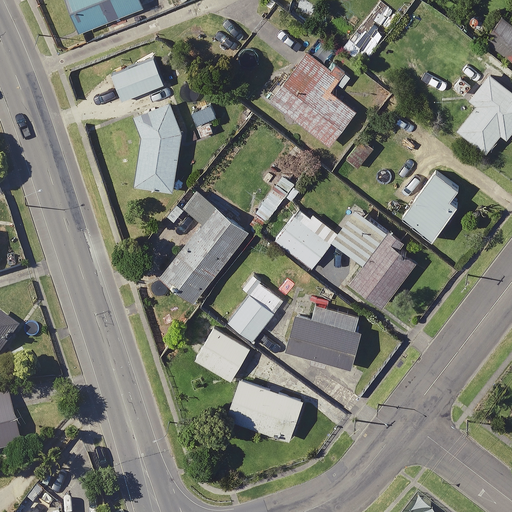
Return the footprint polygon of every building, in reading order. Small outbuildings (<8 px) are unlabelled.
[(137,3),(136,0),(63,0),(75,28),(137,3)] [(511,21),(496,11),(480,35),(511,56),(511,21)] [(160,80),(149,52),(106,69),(116,96),(160,80)] [(339,71),(324,59),(309,79),(289,63),(265,94),(325,141),(351,107),(326,87),(339,71)] [(511,119),(511,90),(483,69),(465,93),(472,98),(451,125),(481,147),(495,129),(501,134),(511,119)] [(211,109),(206,91),(183,97),(193,133),(209,129),(204,111),(211,109)] [(127,111),(136,131),(129,181),(168,186),(175,132),(166,97),(127,111)] [(369,147),(358,137),(343,154),(354,164),(369,147)] [(451,185),(430,169),(398,213),(427,234),(452,199),(445,194),(451,185)] [(296,204),(271,236),(307,264),(327,237),(359,260),(346,278),(378,301),(409,259),(393,247),(399,239),(349,202),(329,229),(296,204)] [(243,227),(211,203),(157,273),(189,297),(243,227)] [(280,296),(248,271),(238,284),(245,290),(224,317),(249,336),(280,296)] [(351,322),(353,311),(312,301),(309,315),(289,310),(280,347),(303,353),(302,359),(320,364),(322,358),(346,364),(356,323),(351,322)] [(0,316),(0,363),(5,357),(2,355),(21,328),(2,314),(0,316)] [(245,344),(209,322),(190,354),(226,376),(245,344)] [(298,396),(234,373),(220,412),(284,435),(298,396)] [(0,452),(25,446),(10,389),(0,391),(0,452)]
